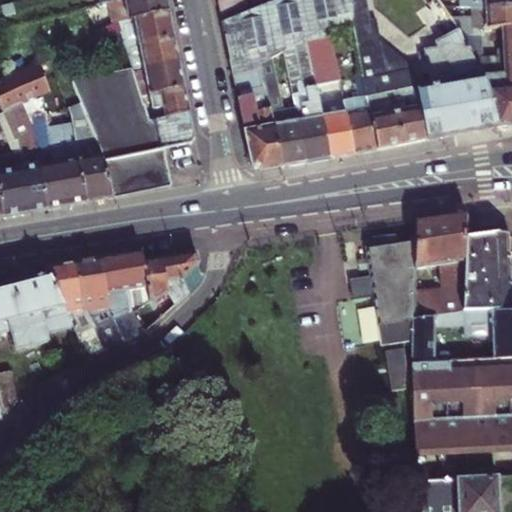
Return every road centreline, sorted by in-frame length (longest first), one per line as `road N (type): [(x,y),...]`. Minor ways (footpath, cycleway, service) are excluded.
road 1 (residential): [(234,216),(221,266),(184,316),(50,397),(0,443)]
road 2 (secondary): [(511,149),(232,195)]
road 3 (secondary): [(234,216),(511,181)]
road 4 (secondary): [(0,251),(234,216)]
road 5 (secondary): [(232,195),(0,235)]
road 6 (residential): [(191,0),(232,195)]
